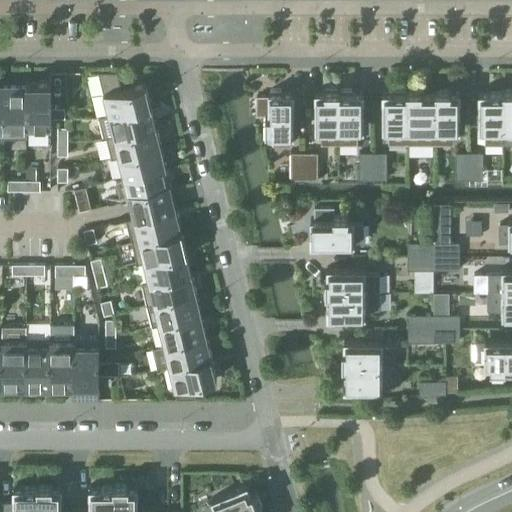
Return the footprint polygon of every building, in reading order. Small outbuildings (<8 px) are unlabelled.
[(98,71),(108,114),(151,103),(146,82),(121,87),(117,71),(98,71)] [(2,137),(26,137),(26,81),(25,81),(25,86),(2,86),(2,137)] [(26,81),(26,137),(27,137),(27,132),(51,132),(51,118),(51,107),(51,81),(26,81)] [(321,143),(339,143),(339,89),(337,89),(337,87),(326,87),(326,89),(324,89),(324,91),(315,91),(315,98),(315,129),(321,129),(321,143)] [(511,88),(502,89),(502,91),(503,143),(511,142),(511,88)] [(265,129),(269,129),(269,134),(274,134),(274,143),(291,143),(291,134),(293,134),(293,98),(294,98),(294,91),(283,91),(281,91),(281,89),(271,89),(271,91),(269,91),(269,95),(257,95),(257,114),(265,114),(265,129)] [(339,89),(339,143),(357,143),(357,129),(363,129),(363,98),(363,91),(353,91),(352,91),(352,89),(341,89),(341,91),(340,91),(340,89),(339,89)] [(389,143),(407,143),(406,91),(405,91),(405,89),(394,89),(394,91),(393,91),(382,91),(382,98),(383,98),(383,128),(389,128),(389,143)] [(407,143),(435,143),(435,91),(422,91),(422,89),(406,89),(406,91),(407,143)] [(435,91),(435,143),(453,143),(453,129),(459,129),(459,98),(460,98),(460,91),(451,91),(451,89),(435,89),(435,91)] [(485,143),(503,143),(502,91),(489,91),(479,91),(479,98),(479,128),(485,128),(485,143)] [(108,114),(99,116),(104,137),(107,137),(106,136),(156,124),(151,103),(108,114)] [(65,107),(51,107),(51,118),(65,118),(65,107)] [(107,137),(112,157),(161,145),(156,124),(106,136),(107,137)] [(58,126),(57,140),(68,140),(68,126),(58,126)] [(68,140),(57,140),(57,154),(68,155),(68,140)] [(116,177),(117,178),(166,166),(161,145),(112,157),(112,158),(119,156),(123,176),(116,177)] [(291,178),(304,178),(304,151),(291,151),(291,178)] [(304,151),(304,178),(318,178),(318,151),(304,151)] [(359,178),(373,178),(373,151),(359,151),(359,178)] [(373,151),(373,178),(387,178),(387,151),(373,151)] [(456,178),(469,178),(469,151),(456,151),(456,178)] [(469,151),(469,178),(483,178),(483,151),(469,151)] [(57,180),(68,181),(68,167),(57,166),(57,180)] [(131,209),(133,217),(176,207),(174,198),(166,166),(117,178),(122,200),(129,199),(131,209)] [(8,190),(24,190),(24,179),(8,179),(8,190)] [(24,179),(24,190),(40,190),(40,179),(24,179)] [(89,207),(86,194),(76,196),(79,210),(89,207)] [(508,202),(494,202),(494,210),(508,211),(508,202)] [(435,203),(435,214),(449,214),(449,203),(435,203)] [(310,243),(318,243),(318,242),(354,242),(354,241),(363,241),(363,223),(354,223),(354,218),(349,218),(349,214),(334,214),(334,206),(315,206),(315,218),(311,218),(311,232),(310,232),(310,243)] [(176,207),(133,217),(126,219),(132,241),(181,229),(176,207)] [(499,241),(509,241),(509,242),(511,242),(511,217),(509,218),(509,223),(499,223),(499,241)] [(84,230),(86,238),(87,243),(97,241),(94,227),(84,230)] [(132,241),(137,262),(186,250),(181,229),(132,241)] [(408,241),(408,255),(434,255),(434,241),(408,241)] [(434,241),(434,255),(459,255),(459,241),(434,241)] [(142,282),(142,283),(191,271),(186,250),(137,262),(137,263),(144,261),(149,280),(142,282)] [(408,269),(434,269),(434,255),(408,255),(408,269)] [(434,255),(434,269),(459,269),(459,255),(434,255)] [(91,259),(94,273),(104,270),(101,257),(91,259)] [(12,263),(12,274),(26,274),(26,263),(12,263)] [(26,274),(45,274),(45,263),(26,263),(26,274)] [(74,286),(74,274),(74,263),(55,263),(55,286),(74,286)] [(85,263),(74,263),(74,274),(85,274),(85,263)] [(325,276),(325,291),(379,291),(379,273),(365,273),(365,267),(334,267),(327,267),(327,276),(325,276)] [(488,273),(488,291),(511,290),(511,267),(502,267),(502,273),(488,273)] [(110,269),(104,270),(94,273),(97,286),(113,282),(110,269)] [(142,283),(147,304),(196,292),(191,271),(142,283)] [(434,289),(434,309),(450,309),(450,289),(434,289)] [(511,290),(488,291),(488,309),(502,309),(502,315),(511,314),(511,290)] [(379,291),(325,291),(325,292),(327,292),(327,305),(327,315),(334,315),(365,315),(365,309),(379,309),(379,291)] [(154,303),(159,323),(201,313),(196,292),(147,304),(147,305),(154,303)] [(111,299),(101,301),(104,315),(114,312),(111,299)] [(159,323),(164,344),(207,334),(201,313),(159,323)] [(408,314),(408,327),(434,327),(434,313),(408,314)] [(434,313),(434,327),(459,327),(459,314),(434,313)] [(106,318),(106,332),(116,332),(116,318),(106,318)] [(408,341),(434,341),(434,327),(408,327),(408,341)] [(434,327),(434,341),(459,341),(459,327),(434,327)] [(116,332),(106,332),(106,346),(116,346),(116,332)] [(164,344),(169,365),(212,355),(207,334),(164,344)] [(2,337),(2,387),(3,387),(3,382),(25,382),(25,387),(26,387),(26,339),(3,339),(3,337),(2,337)] [(29,339),(26,339),(26,387),(50,387),(50,337),(29,337),(29,339)] [(51,337),(50,337),(50,387),(51,387),(51,382),(73,382),(73,387),(74,387),(74,337),(73,337),(73,339),(51,339),(51,337)] [(99,337),(74,337),(74,387),(99,387),(99,374),(99,360),(99,337)] [(342,348),(342,363),(396,363),(396,346),(382,346),(382,340),(351,339),(344,339),(344,348),(342,348)] [(511,339),(485,340),(485,341),(475,341),(475,359),(485,359),(485,364),(490,364),(490,368),(503,368),(503,376),(511,375),(511,339)] [(212,355),(169,365),(177,397),(196,397),(192,383),(217,377),(212,355)] [(109,374),(109,360),(99,360),(99,374),(109,374)] [(119,360),(109,360),(109,374),(119,374),(119,360)] [(396,363),(342,363),(342,364),(344,364),(344,377),(344,387),(351,387),(382,387),(382,381),(396,381),(396,363)] [(419,380),(419,395),(445,393),(445,380),(419,380)] [(201,508),(202,511),(240,511),(258,505),(252,491),(250,492),(247,483),(240,486),(212,498),(214,503),(201,508)] [(37,511),(38,484),(37,484),(37,486),(24,486),(13,486),(13,493),(14,493),(14,501),(0,500),(0,511),(37,511)] [(38,484),(37,511),(75,511),(76,509),(61,509),(61,493),(62,493),(62,486),(53,486),(53,484),(38,484)] [(90,509),(76,509),(75,511),(113,511),(114,484),(113,484),(113,486),(100,486),(89,486),(89,493),(90,493),(90,509)] [(129,484),(114,484),(113,511),(137,511),(137,493),(138,493),(138,486),(129,486),(129,484)]
